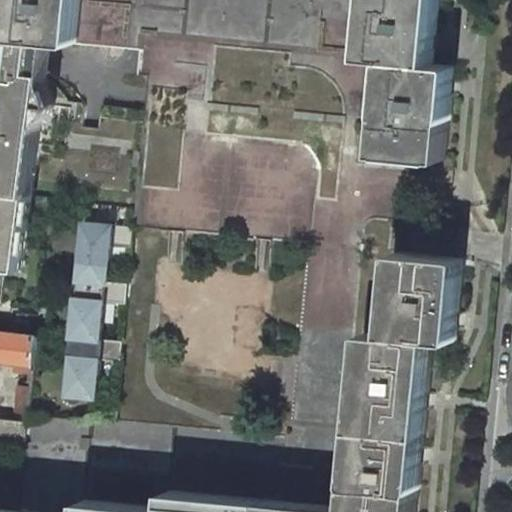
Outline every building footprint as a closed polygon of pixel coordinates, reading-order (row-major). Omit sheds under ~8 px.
[(14,0),(12,23),(11,37),(54,41),(77,43),(81,0),(14,0)] [(187,35),(322,45),(324,0),(189,0),(188,11),(150,9),(149,26),(188,28),(187,35)] [(372,0),(367,57),(388,59),(433,63),(438,0),(372,0)] [(0,191),(33,196),(56,199),(111,205),(136,209),(146,111),(108,107),(105,130),(84,128),(86,108),(83,104),(70,102),(61,90),(49,79),(54,41),(11,37),(0,35),(0,191)] [(433,63),(388,59),(379,153),(446,159),(455,65),(433,63)] [(205,203),(182,197),(183,192),(155,185),(148,219),(199,230),(205,203)] [(0,305),(3,306),(7,266),(24,268),(33,196),(0,191),(0,305)] [(118,401),(134,229),(87,224),(81,281),(79,280),(73,338),(75,339),(69,396),(118,401)] [(464,258),(398,252),(390,334),(434,338),(456,341),(464,258)] [(40,336),(0,330),(0,359),(37,364),(40,336)] [(390,334),(368,332),(350,508),(349,511),(417,511),(434,338),(390,334)] [(34,387),(20,385),(16,420),(30,422),(34,387)] [(0,441),(27,445),(30,422),(16,420),(0,418),(0,441)] [(266,511),(267,500),(171,490),(169,508),(168,511),(266,511)] [(168,511),(169,508),(86,499),(84,511),(168,511)] [(349,511),(350,508),(267,500),(266,511),(349,511)]
